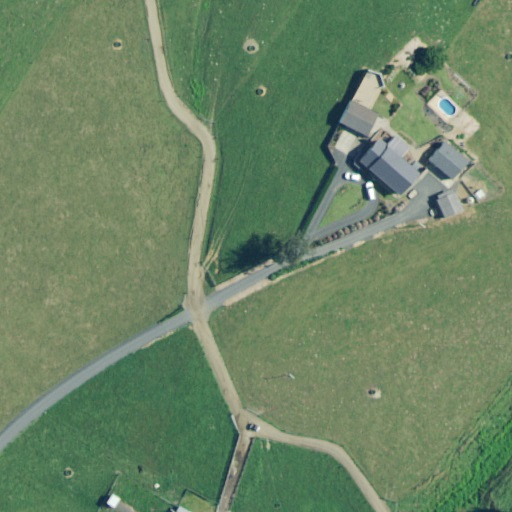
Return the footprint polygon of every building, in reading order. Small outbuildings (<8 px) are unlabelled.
[(376,115),(349,101),(338,123),(366,136),(376,115)] [(408,149),(394,136),(385,146),(376,138),(357,161),(396,196),(416,174),(399,159),(408,149)] [(466,161),(443,142),(427,161),(450,180),(466,161)] [(477,186),(469,191),(475,201),(483,196),(477,186)] [(460,210),(452,192),(434,201),(442,219),(460,210)]
